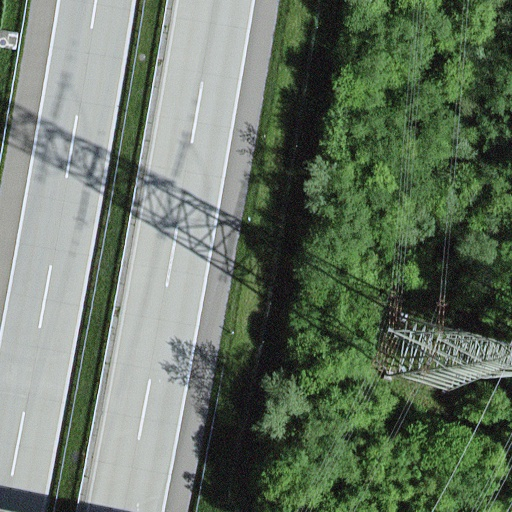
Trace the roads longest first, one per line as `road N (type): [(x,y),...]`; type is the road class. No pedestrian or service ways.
road 1 (motorway): [(121,511),(213,0)]
road 2 (motorway): [(97,0),(9,511)]
